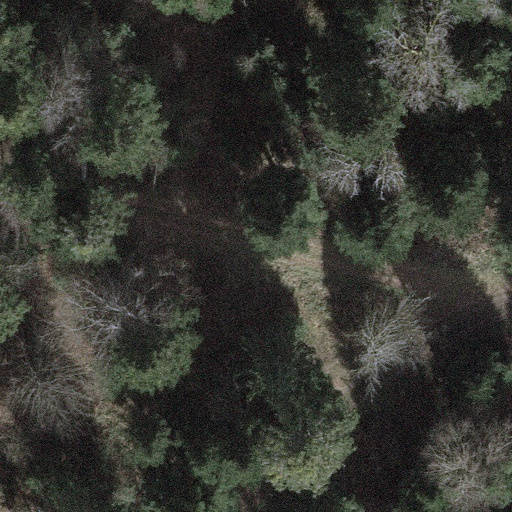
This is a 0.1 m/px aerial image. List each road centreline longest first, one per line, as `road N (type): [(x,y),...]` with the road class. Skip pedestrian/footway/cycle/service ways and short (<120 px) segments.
road 1 (track): [(475,302),(0,164)]
road 2 (track): [(214,511),(475,302),(511,300)]
